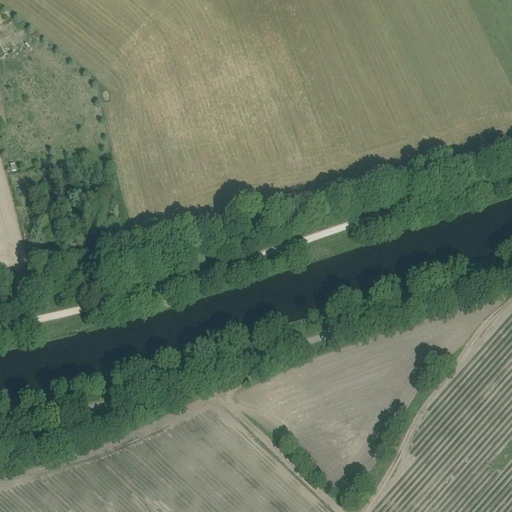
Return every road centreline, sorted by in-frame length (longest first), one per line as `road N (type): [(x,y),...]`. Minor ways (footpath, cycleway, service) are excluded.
road 1 (unclassified): [(511,168),(204,268),(0,323)]
road 2 (track): [(0,472),(210,391)]
road 3 (track): [(341,511),(270,433),(190,377)]
